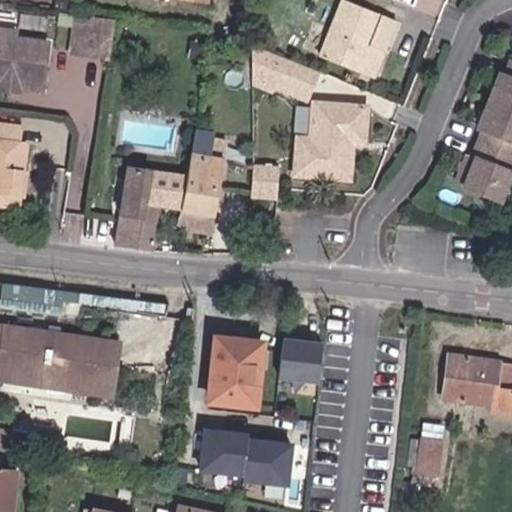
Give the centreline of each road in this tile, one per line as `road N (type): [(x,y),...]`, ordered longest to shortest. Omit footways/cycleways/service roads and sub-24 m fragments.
road 1 (secondary): [(367,283),(115,266),(0,248)]
road 2 (residential): [(503,0),(473,21),(410,176),(374,214),(367,283)]
road 3 (secondary): [(511,298),(367,283)]
road 4 (unknown): [(130,0),(255,15)]
